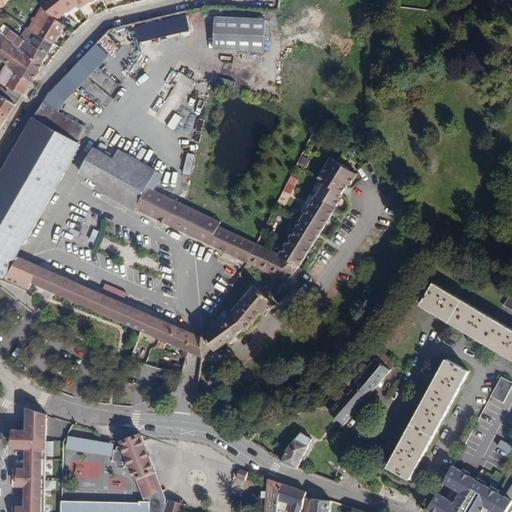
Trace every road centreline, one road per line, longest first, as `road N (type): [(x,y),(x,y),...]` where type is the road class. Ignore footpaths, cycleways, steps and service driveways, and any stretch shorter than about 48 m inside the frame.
road 1 (residential): [(393,511),(272,468),(216,427),(91,414),(14,388)]
road 2 (unknown): [(349,495),(363,445),(421,351),(440,340),(476,361),(479,374),(401,511)]
road 3 (residential): [(0,151),(37,86),(89,30),(188,0)]
